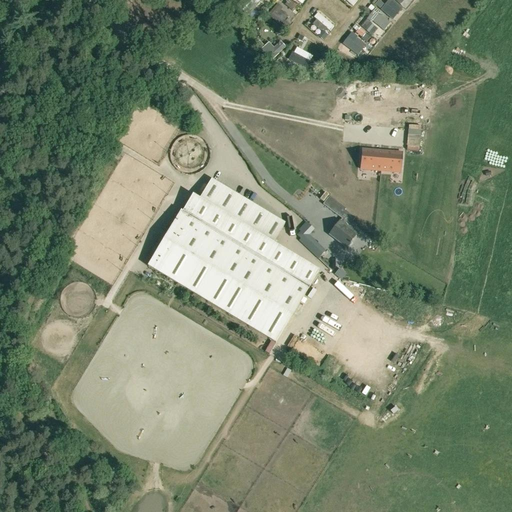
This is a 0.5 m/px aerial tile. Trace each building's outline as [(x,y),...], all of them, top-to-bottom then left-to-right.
[(250,16),(262,3),(259,0),(253,0),(244,10),(250,16)] [(331,0),(334,2),(330,7),(339,13),(341,10),(347,14),(352,7),(341,0),(331,0)] [(270,9),(275,19),(285,15),(281,5),(270,9)] [(377,10),(371,18),(387,30),(393,23),(377,10)] [(380,26),(374,33),(380,39),(387,32),(380,26)] [(311,36),(302,47),(316,59),(325,49),(311,36)] [(331,163),(354,119),(366,126),(374,110),(346,95),(338,108),(327,102),(302,147),(331,163)] [(359,150),(358,171),(399,174),(401,153),(359,150)] [(327,197),(322,203),(337,214),(342,208),(344,209),(342,211),(347,215),(341,223),(339,221),(329,234),(346,247),(356,234),(351,231),(356,224),(352,221),(353,220),(355,222),(367,206),(387,222),(403,201),(412,190),(392,174),(387,180),(382,176),(374,187),(364,179),(363,180),(363,179),(357,174),(358,172),(359,171),(351,165),(327,197)] [(318,271),(272,243),(284,223),(212,179),(199,199),(193,195),(183,211),(181,210),(148,265),(274,343),(318,271)] [(432,191),(438,194),(441,186),(436,184),(432,191)] [(410,222),(414,225),(419,219),(415,216),(410,222)] [(298,235),(303,240),(308,235),(313,230),(306,223),(300,229),(302,231),(298,235)] [(376,262),(372,271),(377,273),(381,264),(376,262)] [(341,280),(345,275),(339,270),(335,275),(341,280)] [(384,327),(388,321),(376,314),(372,319),(384,327)]
